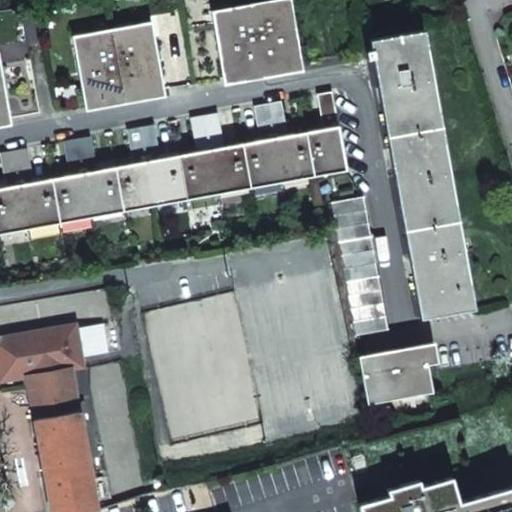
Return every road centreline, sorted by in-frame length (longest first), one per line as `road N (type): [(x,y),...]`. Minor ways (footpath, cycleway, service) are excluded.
road 1 (residential): [(0,138),(354,71),(407,331)]
road 2 (unclassified): [(511,132),(476,15)]
